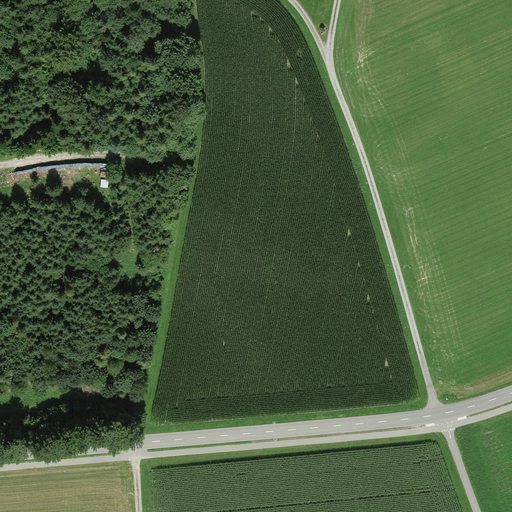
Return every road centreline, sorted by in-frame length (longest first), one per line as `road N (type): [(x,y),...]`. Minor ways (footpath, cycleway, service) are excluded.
road 1 (tertiary): [(438,414),(0,455)]
road 2 (track): [(295,0),(367,165),(438,414)]
road 3 (track): [(158,148),(0,164)]
